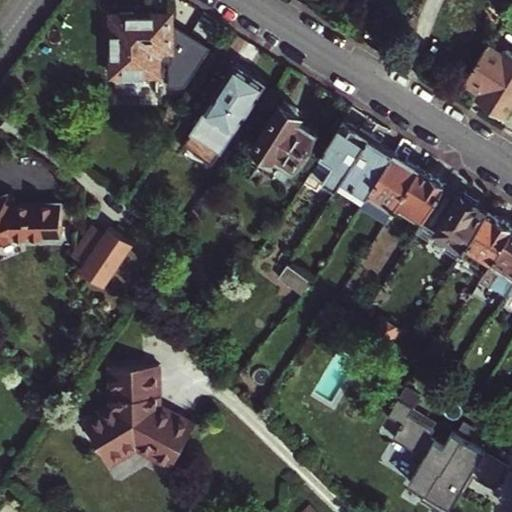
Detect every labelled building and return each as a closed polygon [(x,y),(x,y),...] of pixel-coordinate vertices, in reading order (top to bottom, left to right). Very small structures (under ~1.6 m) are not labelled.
[(115,15),(115,54),(111,59),(111,69),(114,71),(115,77),(141,77),(141,72),(157,72),(157,60),(157,52),(169,52),(169,60),(190,61),(191,29),(171,29),(171,14),(134,14),(132,9),(119,9),(115,15)] [(507,56),(491,46),(469,79),(491,94),(487,99),(507,112),(511,105),(511,49),(507,56)] [(157,52),(157,60),(169,60),(169,52),(157,52)] [(237,59),(183,141),(184,142),(181,146),(205,161),(207,157),(213,161),(267,79),(237,59)] [(302,112),(284,100),(247,159),(275,177),(278,171),(287,177),(318,128),(299,116),(302,112)] [(344,177),(380,122),(368,115),(359,127),(344,117),(310,170),(338,187),(344,177)] [(369,193),(396,150),(381,141),(392,130),(380,122),(344,177),(365,190),(369,193)] [(399,145),(396,150),(369,193),(363,202),(389,219),(397,207),(423,166),(408,157),(411,152),(399,145)] [(434,173),(423,166),(397,207),(402,210),(405,207),(407,203),(418,210),(416,214),(419,215),(414,223),(420,227),(448,182),(442,178),(441,174),(434,173)] [(365,190),(344,177),(338,187),(347,193),(350,189),(361,195),(365,190)] [(464,250),(490,209),(479,202),(481,199),(465,189),(463,191),(448,182),(420,227),(419,228),(434,238),(436,235),(463,253),(464,250)] [(64,233),(63,202),(13,204),(11,197),(0,199),(0,240),(11,237),(64,233)] [(405,207),(416,214),(418,210),(407,203),(405,207)] [(489,265),(511,229),(511,220),(507,214),(497,213),(490,209),(464,250),(489,265)] [(104,237),(91,229),(75,254),(87,262),(84,267),(108,283),(137,241),(113,224),(108,231),(104,237)] [(510,291),(511,288),(511,229),(489,265),(484,274),(510,291)] [(297,251),(289,264),(313,280),(322,267),(297,251)] [(313,280),(289,264),(280,277),(304,292),(313,280)] [(375,326),(386,334),(394,340),(402,329),(383,315),(375,326)] [(130,471),(154,450),(194,460),(206,414),(167,404),(157,363),(111,374),(121,415),(98,434),(130,471)] [(472,473),(486,449),(452,429),(444,443),(430,435),(434,428),(408,413),(413,406),(399,398),(388,415),(402,423),(393,437),(415,450),(413,454),(423,460),(409,482),(425,491),(421,498),(445,511),(448,511),(466,482),(462,480),(468,471),(472,473)] [(486,449),(472,473),(496,487),(510,464),(486,449)]
